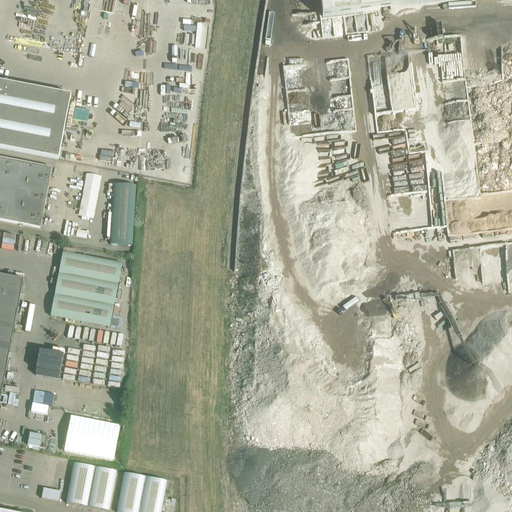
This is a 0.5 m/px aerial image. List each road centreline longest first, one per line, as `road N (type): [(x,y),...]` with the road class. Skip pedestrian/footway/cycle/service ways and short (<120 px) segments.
road 1 (unknown): [(277,31),(267,169),(291,272)]
road 2 (unknown): [(405,23),(420,183),(405,215),(385,230)]
